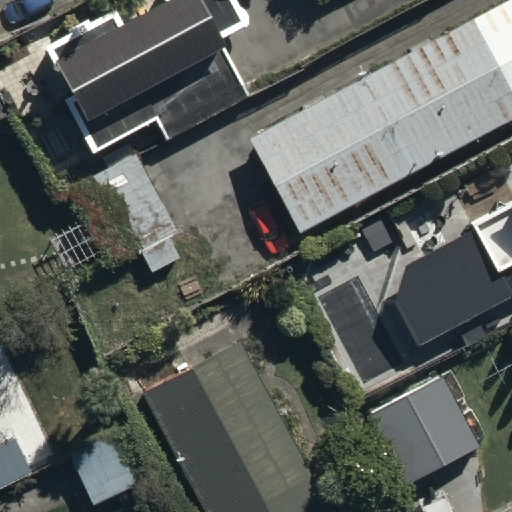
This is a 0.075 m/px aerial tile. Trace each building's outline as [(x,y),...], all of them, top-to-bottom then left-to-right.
[(69,98),(94,148),(155,118),(166,139),(251,98),(220,33),(243,22),(231,0),(145,0),(115,15),(112,9),(85,22),(89,31),(54,48),(76,94),(69,98)] [(511,0),(477,0),(243,126),(294,221),(511,103),(511,0)] [(293,9),(243,36),(259,66),(309,38),(293,9)] [(164,222),(172,218),(136,143),(86,167),(127,250),(139,244),(148,263),(177,250),(164,222)] [(475,225),(497,265),(511,256),(511,177),(508,179),(511,186),(511,197),(471,218),(475,225)] [(497,265),(475,225),(406,261),(395,301),(417,342),(511,293),(497,265)] [(139,376),(207,511),(330,511),(236,327),(139,376)] [(439,366),(365,407),(401,472),(475,431),(439,366)] [(71,449),(95,501),(162,470),(138,418),(71,449)] [(0,478),(20,470),(4,434),(0,435),(0,478)]
